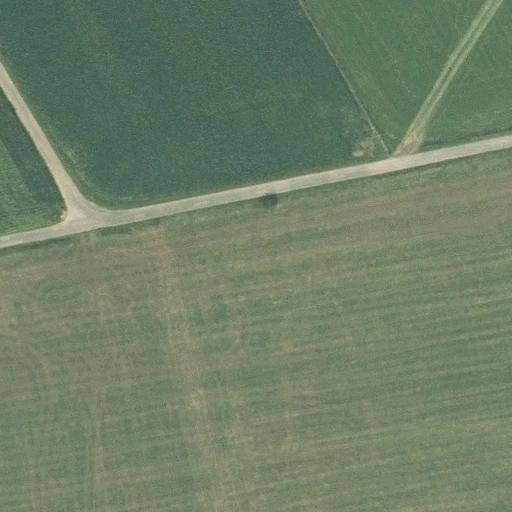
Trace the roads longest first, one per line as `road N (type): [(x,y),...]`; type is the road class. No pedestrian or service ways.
road 1 (unclassified): [(511,142),(89,224)]
road 2 (unclassified): [(89,224),(0,76)]
